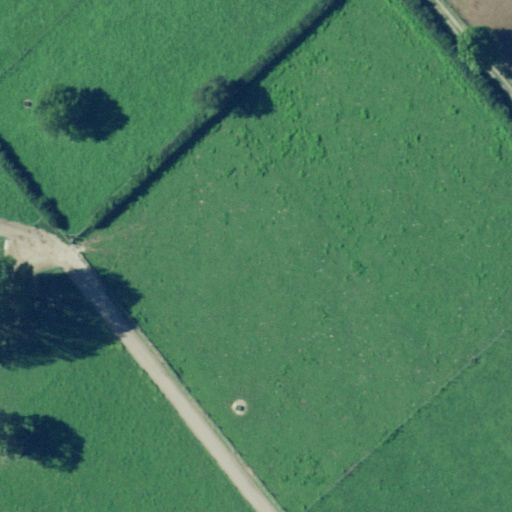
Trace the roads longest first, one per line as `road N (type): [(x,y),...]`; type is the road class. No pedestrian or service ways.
road 1 (track): [(267,511),(56,246),(0,232)]
road 2 (track): [(431,0),(511,92)]
